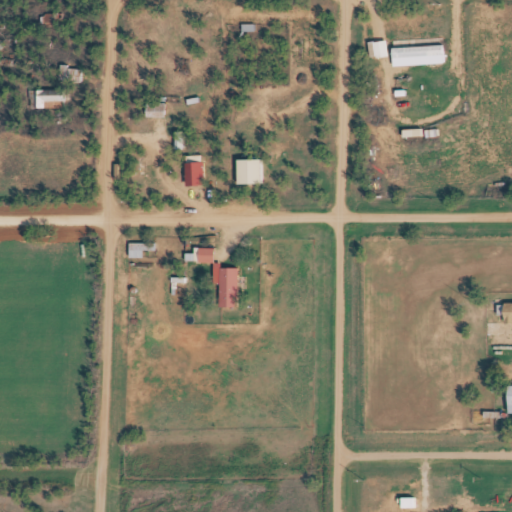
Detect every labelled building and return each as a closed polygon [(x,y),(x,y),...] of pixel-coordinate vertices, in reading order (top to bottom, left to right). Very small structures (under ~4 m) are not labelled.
[(371,40),(374,57),(393,54),(390,36),(371,40)] [(395,40),(396,63),(449,61),(448,38),(395,40)] [(61,81),(76,81),(76,68),(61,68),(61,81)] [(31,84),(32,106),(49,106),(48,101),(72,101),(71,84),(31,84)] [(142,116),(160,116),(160,99),(142,99),(142,116)] [(151,99),(151,114),(170,115),(170,99),(151,99)] [(189,152),(189,183),(209,182),(209,152),(189,152)] [(199,186),(199,155),(181,155),(181,186),(199,186)] [(242,156),(242,182),(268,181),(267,155),(242,156)] [(190,237),(190,257),(219,257),(219,237),(190,237)] [(133,240),(132,256),(148,256),(148,248),(159,248),(159,241),(133,240)] [(218,263),(218,278),(224,278),(224,303),(245,303),(245,263),(218,263)] [(234,266),(211,266),(211,307),(234,307),(234,266)] [(511,301),(498,302),(498,322),(511,322),(511,301)] [(405,494),(405,505),(420,505),(419,493),(405,494)]
